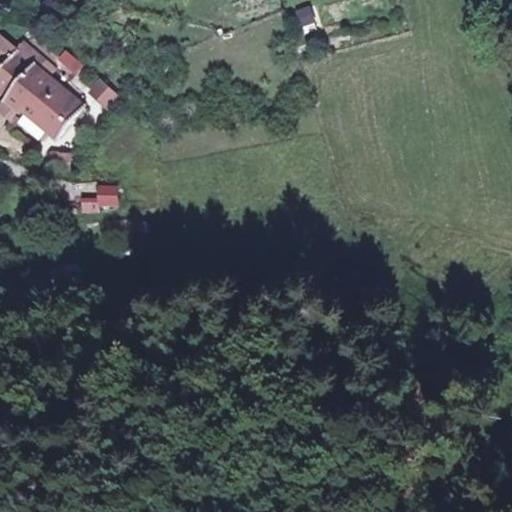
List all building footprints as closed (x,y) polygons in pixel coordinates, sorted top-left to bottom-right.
[(310,3),(292,9),(301,34),(319,28),(310,3)] [(29,36),(12,54),(28,69),(19,80),(34,94),(31,98),(45,112),(50,106),(83,137),(110,108),(75,77),(83,69),(69,56),(53,41),(45,51),(29,36)] [(55,151),(48,173),(71,180),(77,157),(55,151)] [(99,186),(100,199),(84,200),(84,214),(121,213),(120,186),(99,186)] [(6,205),(0,206),(0,210),(3,226),(10,224),(6,205)]
